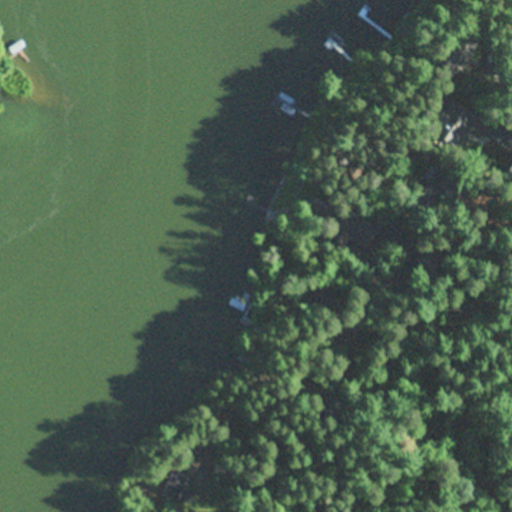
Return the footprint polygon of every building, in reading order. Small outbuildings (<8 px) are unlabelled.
[(467,66),(461,77),(440,66),(435,63),(460,14),(486,28),(467,66)] [(504,135),(494,152),(475,142),(485,124),(504,135)] [(455,179),(429,216),(404,199),(431,162),(455,179)] [(379,229),(365,252),(345,239),(341,246),(328,238),(346,208),(379,229)] [(445,256),(430,293),(408,284),(424,247),(445,256)] [(351,294),(340,323),(310,311),(322,283),(351,294)] [(342,333),(334,348),(316,338),(324,323),(342,333)] [(347,406),(334,412),(328,398),(341,392),(347,406)] [(240,411),(231,428),(202,413),(212,395),(240,411)] [(239,469),(233,483),(210,472),(216,458),(239,469)] [(195,491),(190,501),(185,498),(183,502),(172,496),(175,489),(166,484),(172,470),(174,467),(194,477),(193,479),(189,488),(190,488),(195,491)]
